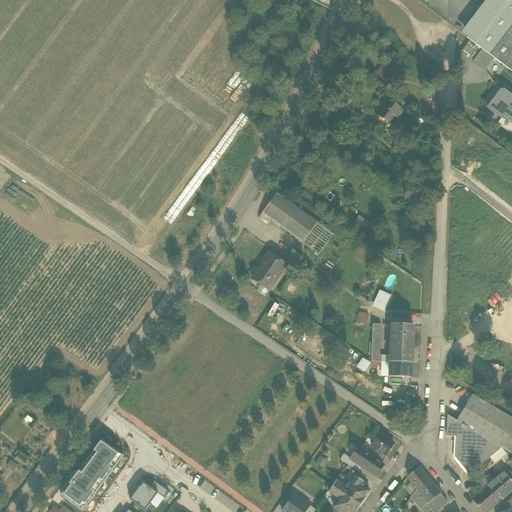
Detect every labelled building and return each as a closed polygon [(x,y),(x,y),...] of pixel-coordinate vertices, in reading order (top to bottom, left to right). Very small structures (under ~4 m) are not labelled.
[(487,0),(461,34),(467,39),(496,0),(487,0)] [(511,72),(511,0),(496,0),(467,39),(469,41),(476,45),(511,73),(511,72)] [(466,45),(473,50),(473,49),(476,45),(469,41),(466,45)] [(463,51),(473,58),(476,54),(466,46),(463,51)] [(474,64),(485,72),(494,60),(483,52),(480,56),(474,64)] [(379,77),(385,82),(393,71),(387,66),(379,77)] [(505,115),(511,119),(511,96),(505,91),(504,92),(497,87),(486,101),(491,104),(488,108),(495,114),(496,112),(503,118),(505,115)] [(376,116),(391,127),(392,125),(398,117),(403,111),(400,109),(394,105),(385,98),(380,106),(382,108),(376,116)] [(403,111),(412,118),(415,113),(403,104),(402,106),(400,109),(403,111)] [(398,117),(392,125),(397,129),(403,121),(398,117)] [(390,138),(397,129),(392,125),(391,127),(385,135),(390,138)] [(293,164),(302,169),(305,164),(297,158),(293,164)] [(262,213),(303,243),(317,224),(276,194),(262,213)] [(285,261),(295,267),(302,257),(292,251),(285,261)] [(252,280),(268,291),(283,269),(266,258),(252,280)] [(372,306),(383,311),(391,295),(379,289),(372,306)] [(358,323),(367,324),(367,314),(358,313),(358,323)] [(371,362),(381,363),(381,357),(380,357),(380,325),(372,325),(371,362)] [(391,326),(390,363),(412,363),(413,326),(391,326)] [(364,371),(369,362),(362,358),(357,366),(364,371)] [(411,378),(412,363),(390,363),(389,377),(411,378)] [(511,419),(472,396),(456,422),(502,448),(511,454),(511,419)] [(446,436),(456,437),(456,422),(447,416),(446,436)] [(469,475),(502,448),(456,422),(456,437),(455,457),(469,475)] [(377,448),(386,455),(394,444),(380,433),(372,445),(377,448)] [(102,440),(100,442),(118,455),(108,468),(111,470),(102,482),(99,480),(92,491),(94,493),(85,505),(82,503),(79,507),(64,496),(71,486),(69,484),(61,496),(82,511),(124,456),(102,440)] [(79,472),(69,484),(71,486),(64,496),(79,507),(82,503),(85,505),(94,493),(92,491),(99,480),(102,482),(111,470),(108,468),(118,455),(100,442),(93,452),(96,454),(82,474),(79,472)] [(371,457),(382,464),(386,459),(384,458),(386,455),(377,448),(371,457)] [(362,467),(376,476),(383,465),(382,464),(371,457),(360,449),(352,460),(362,467)] [(27,461),(18,454),(14,460),(24,466),(27,461)] [(347,465),(359,472),(362,467),(352,460),(344,454),(340,460),(347,465)] [(18,466),(11,460),(6,466),(13,471),(18,466)] [(410,484),(411,486),(416,491),(429,481),(418,468),(407,477),(412,482),(410,484)] [(471,499),(482,511),(487,511),(511,491),(511,482),(503,472),(471,499)] [(195,475),(191,482),(217,497),(221,490),(195,475)] [(346,490),(343,494),(359,506),(369,491),(365,488),(361,486),(363,483),(355,477),(346,490)] [(149,487),(157,493),(164,498),(169,492),(154,481),(149,487)] [(338,481),(333,487),(343,494),(346,490),(344,486),(338,481)] [(426,504),(439,493),(429,481),(416,491),(426,504)] [(157,493),(149,487),(143,483),(130,500),(144,511),(157,493)] [(411,496),(416,491),(411,486),(409,488),(410,489),(408,491),(411,496)] [(340,499),(343,494),(333,487),(329,493),(335,498),(340,499)] [(411,496),(421,508),(426,504),(416,491),(411,496)] [(437,511),(447,504),(439,493),(426,504),(431,509),(432,511),(437,511)] [(339,511),(355,511),(359,506),(343,494),(340,499),(334,508),(339,511)] [(306,511),(310,506),(294,495),(282,511),(306,511)]
